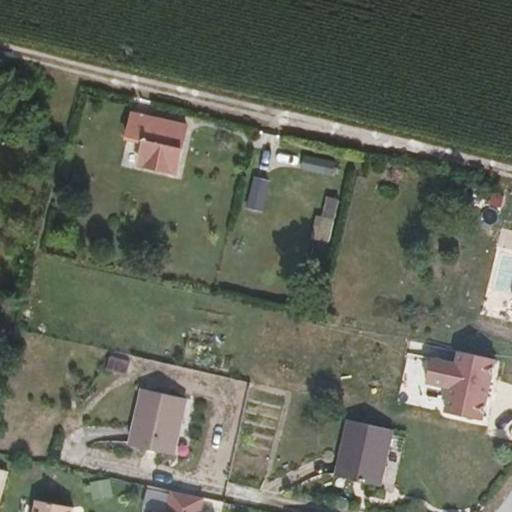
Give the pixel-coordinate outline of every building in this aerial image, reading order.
[(132,137),(151,141),(147,159),(184,167),(192,135),(190,135),(192,126),(172,121),(172,122),(137,114),(132,137)] [(145,167),(182,175),(184,167),(147,159),(145,167)] [(263,208),(268,177),(253,175),(248,206),(263,208)] [(175,457),(187,400),(146,391),(133,448),(175,457)] [(383,473),(395,417),(354,408),(342,464),(383,473)] [(32,511),(70,511),(71,507),(35,499),(32,511)]
